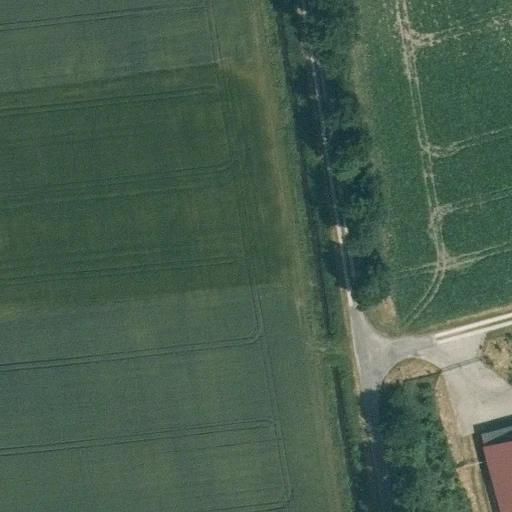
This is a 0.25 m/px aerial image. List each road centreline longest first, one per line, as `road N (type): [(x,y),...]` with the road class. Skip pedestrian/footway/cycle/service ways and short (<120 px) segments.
road 1 (track): [(391,511),(308,0)]
road 2 (track): [(367,356),(511,317)]
